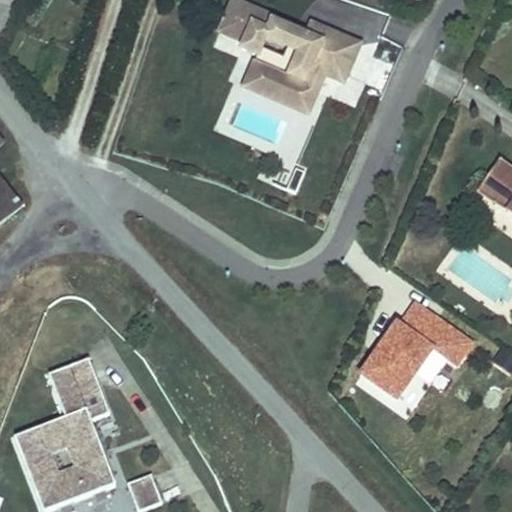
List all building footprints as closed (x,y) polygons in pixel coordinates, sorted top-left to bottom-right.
[(234,0),(220,32),(245,43),(242,50),(258,56),(247,80),(282,95),(290,77),(313,87),(319,73),(325,76),(344,84),(361,46),(319,28),(317,27),(314,28),(312,29),(311,30),(310,32),(308,37),(274,22),(275,18),(234,0)] [(247,80),(244,87),(308,115),(325,76),(319,73),(313,87),(290,77),(282,95),(247,80)] [(260,180),(295,194),(306,167),(271,153),(260,180)] [(511,170),(500,163),(489,179),(505,190),(493,207),(511,220),(511,170)] [(505,190),(489,179),(477,196),(493,207),(505,190)] [(0,226),(22,208),(0,180),(0,226)] [(476,345),(416,302),(356,385),(406,421),(447,363),(458,371),(476,345)] [(43,511),(44,511),(115,484),(98,441),(90,421),(110,413),(88,359),(48,375),(65,418),(14,437),(43,511)] [(151,475),(128,484),(139,511),(162,503),(151,475)]
